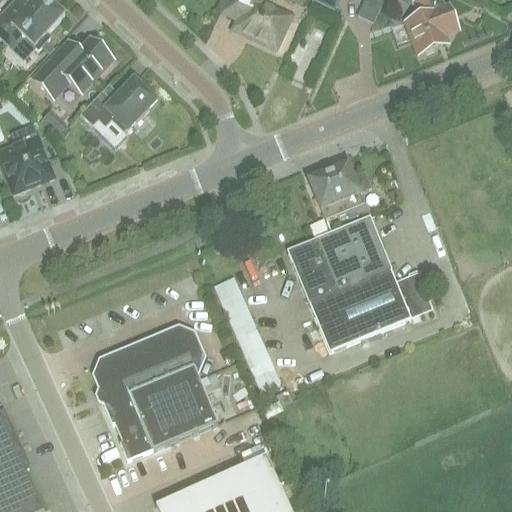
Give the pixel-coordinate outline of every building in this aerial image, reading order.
[(29,0),(20,0),(5,17),(0,22),(0,41),(11,52),(22,39),(38,55),(50,42),(46,38),(63,21),(65,19),(63,18),(54,10),(57,7),(49,0),(44,0),(44,1),(43,0),(39,0),(35,5),(29,0)] [(234,34),(247,40),(275,53),(291,21),(264,8),(267,0),(232,0),(224,16),(239,23),(234,34)] [(313,0),(312,3),(334,14),(341,0),(313,0)] [(366,0),(357,19),(373,27),(385,2),(381,0),(399,0),(406,4),(408,0),(366,0)] [(420,58),(447,47),(443,38),(459,32),(449,9),(445,11),(440,0),(431,0),(428,1),(428,0),(412,7),(418,21),(406,26),(420,58)] [(68,46),(52,64),(33,84),(53,103),(69,86),(81,98),(112,65),(90,44),(79,56),(68,46)] [(367,74),(339,85),(348,108),(376,97),(367,74)] [(135,86),(121,100),(114,107),(102,96),(80,119),(93,131),(98,126),(105,132),(112,126),(124,137),(158,102),(146,90),(143,93),(135,86)] [(0,164),(14,198),(37,189),(54,182),(37,142),(0,157),(0,164)] [(310,185),(327,225),(348,216),(351,223),(368,216),(360,198),(372,193),(366,178),(354,183),(348,169),(344,171),(341,169),(336,171),(335,175),(310,185)] [(288,256),(329,357),(433,315),(418,278),(396,287),(370,222),(288,256)] [(285,391),(242,282),(221,290),(264,399),(285,391)] [(111,407),(105,410),(113,430),(115,429),(122,447),(120,448),(128,466),(153,456),(154,456),(218,429),(195,374),(200,363),(191,341),(180,337),(104,368),(100,379),(105,392),(103,397),(106,405),(111,407)] [(43,511),(2,421),(0,421),(0,511),(43,511)] [(290,511),(267,461),(156,511),(290,511)]
